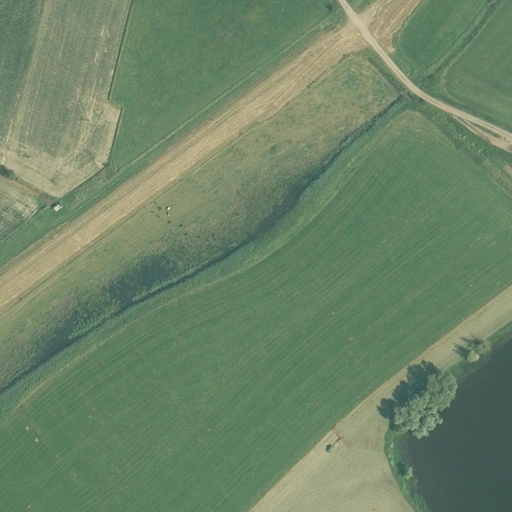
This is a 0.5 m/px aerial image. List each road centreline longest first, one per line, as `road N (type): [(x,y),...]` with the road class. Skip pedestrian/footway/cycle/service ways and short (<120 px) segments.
road 1 (track): [(356,22),(0,287)]
road 2 (track): [(511,138),(411,90),(365,33)]
